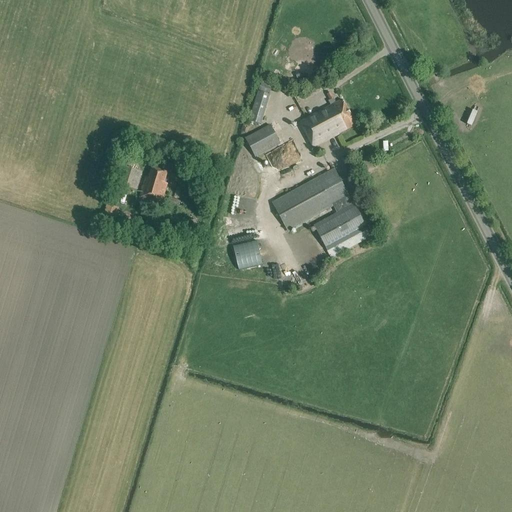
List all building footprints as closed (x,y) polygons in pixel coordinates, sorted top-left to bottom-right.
[(259,91),(270,94),(273,82),(262,79),(259,91)] [(261,126),(270,96),(258,93),(249,122),(261,126)] [(355,126),(341,101),(299,123),(312,149),(355,126)] [(270,126),(245,139),(255,158),(280,145),(270,126)] [(278,170),(302,160),(295,141),(266,152),(271,165),(275,163),(278,170)] [(136,189),(141,173),(122,167),(117,182),(136,189)] [(164,184),(167,173),(151,169),(148,180),(145,179),(140,199),(162,205),(167,185),(164,184)] [(367,231),(353,205),(334,170),(271,204),(287,232),(334,207),(337,214),(313,227),(327,252),(367,231)] [(115,223),(119,209),(107,205),(103,219),(115,223)] [(200,237),(203,223),(189,220),(185,234),(200,237)]
